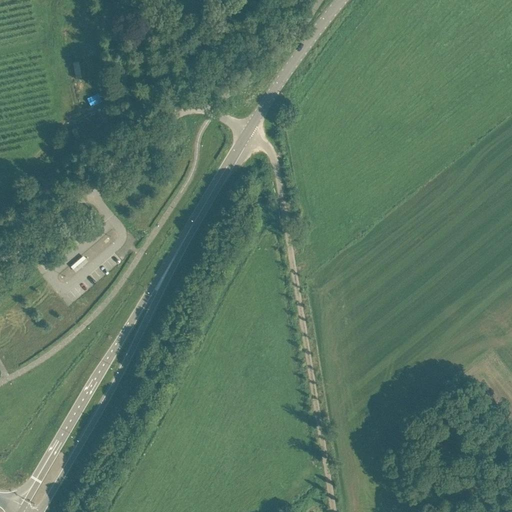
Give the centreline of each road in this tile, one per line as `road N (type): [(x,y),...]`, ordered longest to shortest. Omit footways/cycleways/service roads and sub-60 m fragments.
road 1 (unclassified): [(247,132),(212,111),(178,111),(0,263)]
road 2 (secondary): [(172,258),(21,511)]
road 3 (secondary): [(36,511),(114,380),(172,258)]
road 4 (secondary): [(247,132),(341,0)]
road 5 (secondary): [(172,258),(247,132)]
